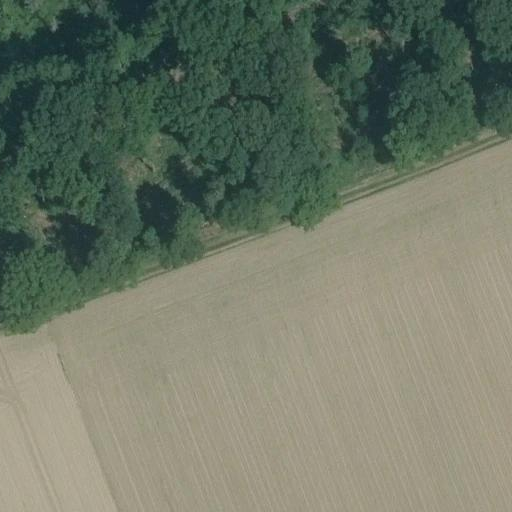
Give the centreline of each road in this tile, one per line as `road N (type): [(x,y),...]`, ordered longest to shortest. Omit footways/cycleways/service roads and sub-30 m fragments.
road 1 (track): [(511,128),(0,331)]
road 2 (track): [(347,196),(223,0)]
